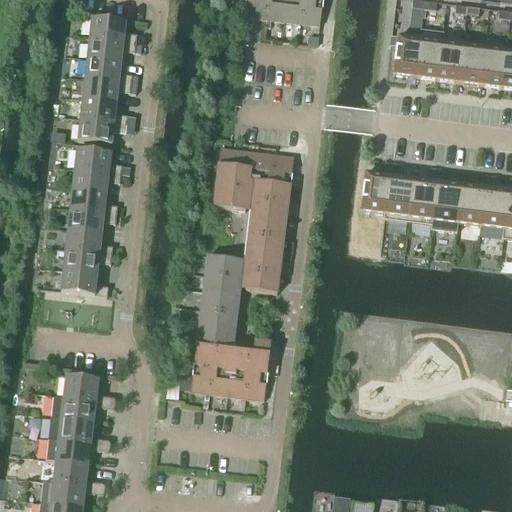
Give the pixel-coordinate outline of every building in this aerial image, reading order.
[(247,0),(245,21),(263,24),(266,0),(247,0)] [(266,0),(263,24),(282,26),(284,0),(266,0)] [(292,0),(284,0),(282,26),(318,30),(321,3),(292,0)] [(511,1),(511,0),(508,0),(500,0),(499,7),(511,8),(511,1)] [(424,6),(413,4),(412,12),(423,14),(424,6)] [(436,7),(424,6),(423,14),(435,15),(436,7)] [(467,11),(455,10),(454,18),(466,19),(467,11)] [(479,13),(467,11),(466,19),(478,21),(479,13)] [(510,16),(498,15),(497,23),(509,24),(510,16)] [(90,22),(88,42),(134,48),(135,38),(123,37),(125,26),(90,22)] [(415,82),(421,34),(420,34),(419,44),(397,41),(393,79),(415,82)] [(421,34),(415,82),(420,83),(435,84),(436,85),(442,37),(421,34)] [(458,87),(463,49),(442,47),(444,37),(442,37),(436,85),(438,85),(453,87),(458,87)] [(88,42),(86,62),(120,66),(121,55),(133,56),(134,48),(88,42)] [(478,90),(480,90),(484,52),(463,49),(458,87),(463,88),(478,90)] [(506,54),(484,52),(480,90),(484,90),(499,92),(501,93),(506,54)] [(511,55),(506,54),(501,93),(502,93),(511,93),(511,55)] [(86,62),(84,83),(130,88),(131,79),(119,78),(120,66),(86,62)] [(84,83),(81,103),(115,107),(116,95),(129,97),(130,88),(84,83)] [(81,103),(79,123),(125,129),(126,120),(114,118),(115,107),(81,103)] [(124,138),(125,129),(79,123),(77,144),(110,148),(112,136),(124,138)] [(76,153),(73,173),(119,179),(120,169),(109,168),(109,156),(76,153)] [(218,154),(215,181),(233,183),(236,156),(218,154)] [(236,156),(233,183),(252,185),(255,159),(236,156)] [(255,159),(252,185),(270,187),(273,161),(255,159)] [(273,161),(270,187),(288,189),(291,163),(273,161)] [(73,173),(71,194),(105,198),(106,186),(119,188),(119,179),(73,173)] [(365,178),(360,216),(384,219),(383,224),(384,224),(390,175),(382,174),(381,180),(377,179),(365,178)] [(384,224),(408,227),(413,184),(403,182),(399,182),(399,176),(390,175),(384,224)] [(429,180),(428,186),(424,185),(413,184),(408,227),(431,229),(430,234),(431,234),(438,181),(429,180)] [(212,211),(221,212),(253,216),(253,218),(284,221),(288,189),(270,187),(252,185),(233,183),(215,181),(212,211)] [(455,237),(461,190),(451,188),(446,188),(447,182),(438,181),(431,234),(455,237)] [(481,231),(486,187),(477,186),(476,191),(472,191),(461,190),(455,237),(456,237),(458,228),(481,231)] [(502,243),(503,243),(510,190),(509,190),(508,195),(498,194),(494,194),(495,188),(486,187),(481,231),(503,234),(502,243)] [(511,189),(510,190),(503,243),(511,244),(511,189)] [(71,194),(69,214),(114,219),(115,209),(104,209),(105,198),(71,194)] [(69,214),(66,234),(100,238),(102,226),(114,227),(114,219),(69,214)] [(253,218),(251,236),(282,240),(284,221),(253,218)] [(66,234),(64,255),(110,260),(111,250),(99,249),(100,238),(66,234)] [(251,236),(248,254),(280,258),(282,240),(251,236)] [(248,254),(246,273),(278,276),(280,258),(248,254)] [(64,255),(62,275),(95,279),(97,267),(110,268),(110,260),(64,255)] [(205,262),(203,283),(235,287),(238,265),(230,264),(205,262)] [(278,277),(246,273),(244,294),(275,298),(278,277)] [(62,275),(59,295),(106,300),(106,290),(94,289),(95,279),(62,275)] [(203,283),(201,301),(233,305),(235,287),(203,283)] [(201,301),(198,320),(231,324),(233,305),(201,301)] [(198,320),(196,338),(229,342),(231,324),(198,320)] [(189,397),(207,399),(263,405),(269,348),(237,344),(236,356),(227,355),(229,342),(196,338),(190,395),(189,397)] [(66,378),(64,399),(96,403),(95,410),(104,411),(106,399),(96,397),(98,382),(66,378)] [(178,393),(190,395),(191,380),(180,379),(178,393)] [(53,401),(50,420),(93,425),(95,410),(96,403),(64,399),(63,402),(53,401)] [(106,399),(104,411),(111,412),(115,410),(115,402),(113,400),(106,399)] [(50,420),(48,441),(90,446),(89,453),(99,454),(100,442),(92,440),(93,425),(50,420)] [(58,445),(56,464),(88,468),(89,453),(90,446),(48,441),(47,444),(58,445)] [(100,442),(99,454),(106,455),(110,451),(110,445),(106,442),(100,442)] [(56,464),(53,486),(85,490),(84,497),(93,498),(95,485),(86,484),(88,468),(56,464)] [(95,485),(93,498),(101,499),(104,496),(104,488),(101,486),(95,485)] [(42,486),(40,506),(82,511),(84,497),(85,490),(53,486),(53,487),(42,486)] [(349,511),(350,503),(335,501),(333,511),(349,511)]
